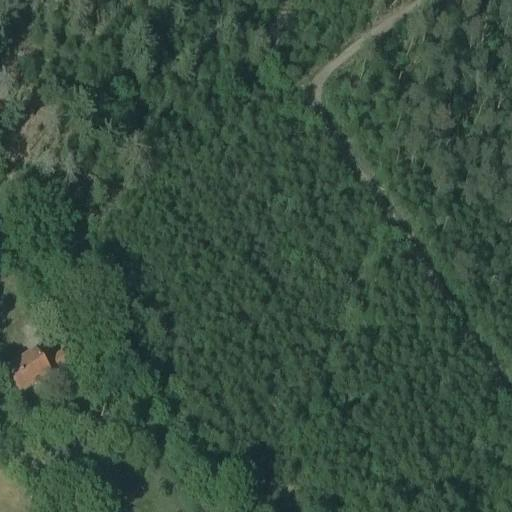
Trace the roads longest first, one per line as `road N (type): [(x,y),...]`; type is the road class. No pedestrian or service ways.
road 1 (unknown): [(511,404),(309,89),(336,53),(408,0)]
road 2 (track): [(245,511),(0,158)]
road 3 (track): [(61,243),(309,89)]
